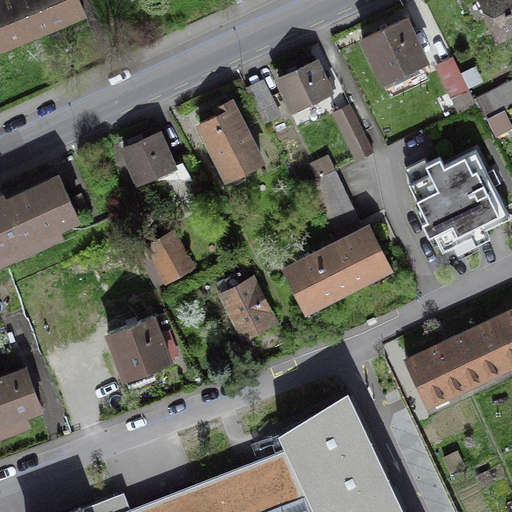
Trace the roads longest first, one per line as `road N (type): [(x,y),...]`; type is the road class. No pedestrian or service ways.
road 1 (residential): [(0,482),(376,341),(511,278)]
road 2 (residential): [(330,0),(0,153)]
